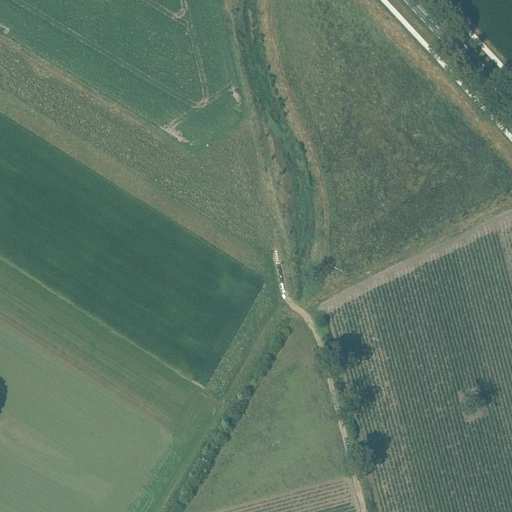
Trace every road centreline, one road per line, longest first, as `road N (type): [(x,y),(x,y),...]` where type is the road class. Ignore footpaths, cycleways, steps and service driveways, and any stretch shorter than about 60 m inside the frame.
road 1 (track): [(285,293),(315,329),(366,511)]
road 2 (primary): [(511,104),(414,0)]
